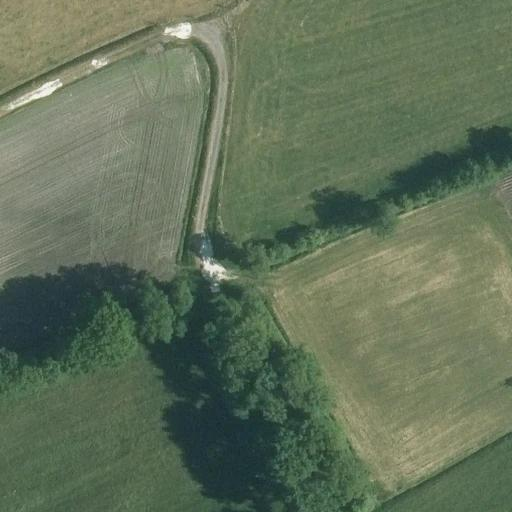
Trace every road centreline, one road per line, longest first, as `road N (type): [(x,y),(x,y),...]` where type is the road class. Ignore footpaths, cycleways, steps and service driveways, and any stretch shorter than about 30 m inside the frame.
road 1 (track): [(209,33),(221,76),(198,259),(241,311),(324,444),(344,511)]
road 2 (track): [(0,114),(156,34),(209,33),(248,0)]
